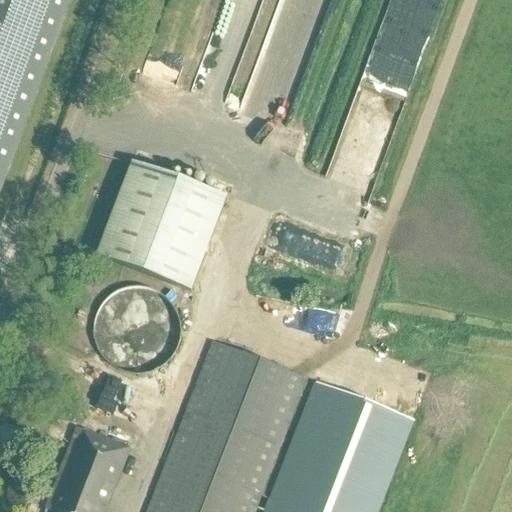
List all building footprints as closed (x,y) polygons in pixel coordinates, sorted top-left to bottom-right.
[(61,0),(0,0),(0,186),(8,189),(61,0)] [(226,201),(133,165),(97,259),(191,294),(226,201)] [(155,373),(161,369),(165,366),(170,361),(174,355),(178,347),(180,339),(180,332),(180,326),(178,319),(175,312),(169,304),(164,299),(157,295),(150,292),(142,290),(131,290),(124,291),(115,295),(108,300),(102,307),(98,312),(95,321),(93,331),(93,337),(95,346),(99,354),(104,362),(110,367),(117,371),(124,374),(132,376),(140,376),(147,375),(155,373)] [(295,302),(288,329),(331,341),(339,314),(295,302)] [(148,511),(254,511),(255,511),(258,511),(376,511),(412,421),(317,384),(273,501),(261,496),(306,381),(213,345),(148,511)] [(50,425),(46,438),(70,447),(45,511),(47,511),(105,511),(129,451),(80,432),(79,436),(50,425)] [(49,466),(42,464),(39,472),(46,474),(49,466)] [(33,486),(28,500),(38,504),(43,490),(33,486)]
